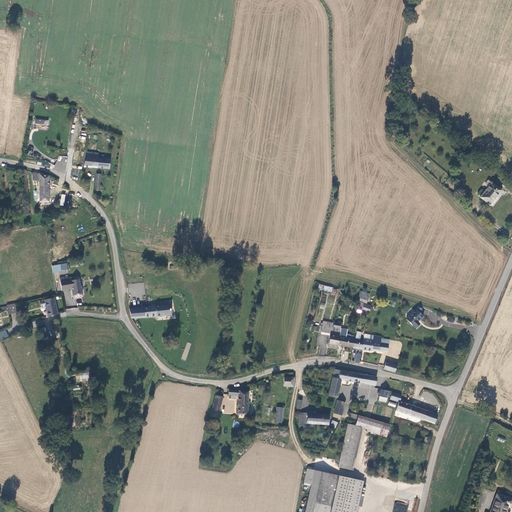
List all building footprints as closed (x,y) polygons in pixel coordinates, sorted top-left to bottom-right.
[(85,150),(84,165),(109,168),(110,158),(97,156),(97,152),(85,150)] [(51,175),(32,171),(32,179),(39,180),(41,201),(50,200),(48,179),(51,180),(51,175)] [(496,188),(491,183),(487,189),(479,198),(489,206),(499,193),(495,189),(496,188)] [(53,273),(59,272),(60,275),(68,273),(67,263),(52,265),(53,273)] [(60,281),(62,290),(71,289),(72,295),(83,294),(81,286),(80,286),(79,279),(74,280),(74,277),(68,278),(68,276),(60,278),(60,281)] [(331,292),(333,287),(319,284),(318,289),(331,292)] [(360,291),(356,301),(362,303),(366,305),(369,295),(360,291)] [(57,314),(53,298),(44,300),(45,307),(48,316),(57,314)] [(363,307),(362,309),(368,312),(370,306),(366,305),(362,303),(360,306),(363,307)] [(14,304),(7,306),(9,314),(16,313),(14,304)] [(171,315),(170,305),(129,309),(132,317),(171,315)] [(422,317),(414,309),(404,320),(413,328),(417,323),(416,322),(418,319),(419,320),(422,317)] [(331,327),(333,322),(322,320),(319,330),(329,333),(331,327)] [(339,329),(331,327),(329,333),(326,348),(336,350),(336,345),(337,342),(338,337),(339,329)] [(354,339),(353,339),(351,348),(360,350),(361,340),(359,340),(360,333),(356,332),(354,337),(354,339)] [(380,337),(362,334),(361,340),(360,350),(370,351),(370,349),(385,352),(387,344),(379,342),(379,338),(380,337)] [(353,339),(345,338),(338,337),(337,342),(336,345),(351,348),(353,339)] [(393,371),(395,365),(384,362),(382,370),(393,373),(393,371)] [(334,370),(328,394),(336,396),(340,379),(373,385),(375,377),(334,370)] [(89,373),(76,373),(76,381),(83,381),(83,379),(89,379),(89,373)] [(293,377),(284,376),(283,386),(291,387),(293,377)] [(385,394),(386,391),(379,389),(376,400),(383,402),(385,394)] [(248,392),(228,390),(228,395),(238,396),(237,414),(237,415),(246,415),(248,392)] [(399,395),(393,393),(390,392),(389,396),(388,399),(397,402),(399,395)] [(222,396),(215,394),(211,409),(219,411),(222,396)] [(334,413),(341,415),(345,403),(337,401),(334,413)] [(432,425),(435,415),(397,402),(395,411),(432,425)] [(210,416),(217,418),(219,411),(211,409),(210,416)] [(327,425),(328,414),(299,414),(298,427),(300,427),(301,424),(305,424),(327,425)] [(378,433),(381,421),(357,414),(356,418),(354,427),(359,428),(359,427),(366,429),(366,430),(378,433)] [(388,423),(381,421),(378,433),(385,435),(388,423)] [(354,427),(346,424),(337,468),(349,470),(359,428),(354,427)] [(303,485),(310,486),(304,511),(355,511),(363,481),(306,469),(303,485)] [(511,499),(495,494),(489,511),(503,511),(506,505),(509,506),(511,499)] [(394,502),(392,511),(406,511),(408,505),(394,502)]
